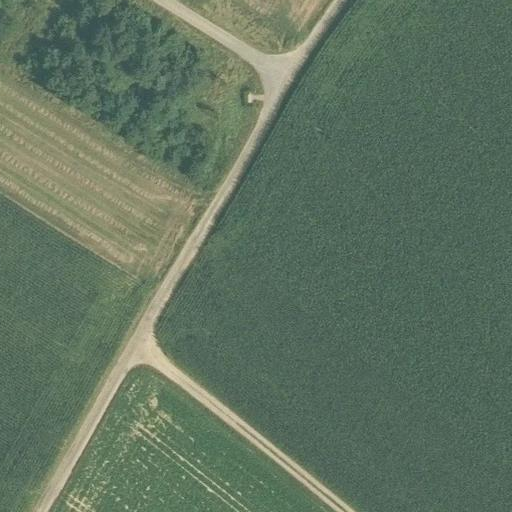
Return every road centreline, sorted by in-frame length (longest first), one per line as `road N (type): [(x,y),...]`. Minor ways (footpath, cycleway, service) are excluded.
road 1 (track): [(344,0),(286,80),(38,511)]
road 2 (track): [(136,344),(342,511)]
road 3 (track): [(286,80),(160,0)]
